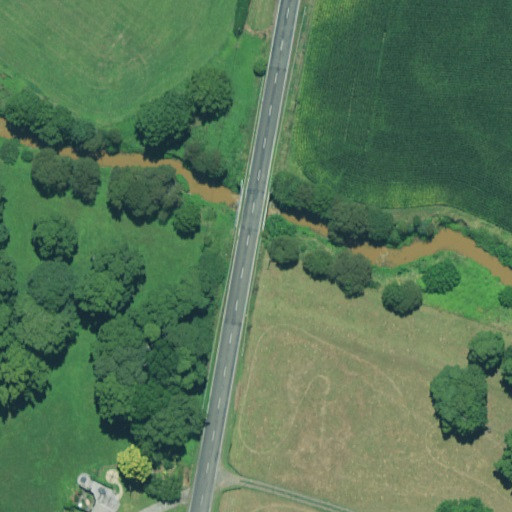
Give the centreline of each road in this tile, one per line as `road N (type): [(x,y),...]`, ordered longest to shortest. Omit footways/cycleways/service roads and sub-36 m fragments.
road 1 (unclassified): [(227,368),(299,0)]
road 2 (residential): [(202,511),(227,368)]
